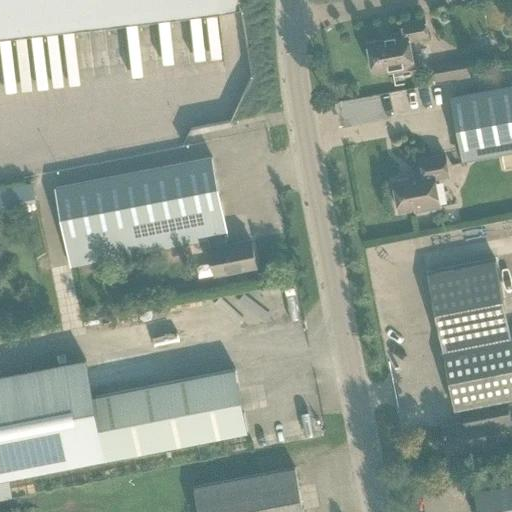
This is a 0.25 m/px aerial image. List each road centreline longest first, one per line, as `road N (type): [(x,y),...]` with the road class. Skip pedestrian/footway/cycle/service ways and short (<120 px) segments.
road 1 (unclassified): [(376,511),(302,124),(292,0)]
road 2 (unknown): [(343,350),(113,347),(0,355)]
